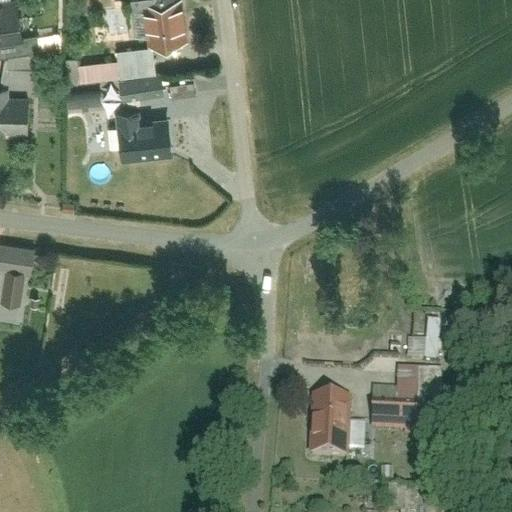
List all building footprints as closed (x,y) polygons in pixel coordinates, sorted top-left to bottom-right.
[(0,0),(0,44),(22,42),(17,0),(0,0)] [(152,45),(190,40),(184,0),(126,0),(128,10),(147,8),(152,45)] [(35,89),(35,57),(12,57),(11,88),(35,89)] [(163,74),(121,78),(123,105),(165,101),(163,74)] [(10,83),(0,82),(0,128),(27,130),(29,95),(10,94),(10,83)] [(196,82),(173,84),(174,99),(197,97),(196,82)] [(98,88),(61,86),(60,106),(97,109),(98,88)] [(171,115),(109,121),(113,159),(175,153),(171,115)] [(0,299),(21,303),(25,272),(31,273),(35,246),(0,240),(0,299)] [(403,339),(403,359),(437,360),(438,321),(421,320),(421,339),(403,339)] [(341,378),(302,377),(302,444),(338,444),(338,435),(357,435),(357,410),(341,410),(341,378)] [(409,387),(363,387),(363,411),(408,411),(409,387)] [(399,472),(379,471),(377,496),(397,498),(399,472)] [(364,502),(348,501),(347,510),(363,511),(364,502)]
